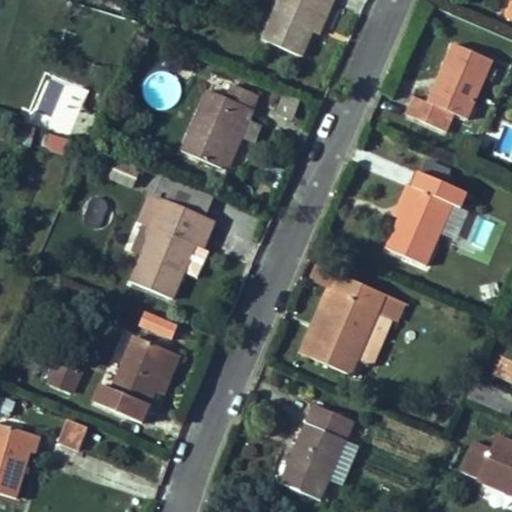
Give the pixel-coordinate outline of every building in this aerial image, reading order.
[(269,0),(264,11),(302,29),(314,1),(314,0),(269,0)] [(409,72),(401,90),(442,106),(449,89),(462,94),(489,35),(449,19),(446,26),(424,79),(409,72)] [(209,60),(183,120),(225,139),(250,80),(256,83),(263,69),(232,56),(228,67),(209,60)] [(167,69),(141,82),(156,110),(181,96),(167,69)] [(17,145),(31,146),(33,128),(19,126),(17,145)] [(41,149),(65,158),(71,142),(47,134),(41,149)] [(415,150),(383,226),(423,244),(449,183),(458,187),(466,171),(415,150)] [(204,189),(212,170),(171,153),(163,171),(204,189)] [(172,277),(198,215),(202,217),(213,192),(204,189),(153,167),(143,192),(157,198),(143,233),(131,260),(172,277)] [(143,233),(157,198),(147,194),(133,228),(143,233)] [(327,265),(333,249),(315,241),(308,257),(325,264),(327,265)] [(348,352),(355,335),(349,332),(360,303),(368,305),(374,291),(374,290),(382,270),(333,249),(327,265),(326,266),(331,269),(303,332),(348,352)] [(186,276),(197,280),(206,255),(194,251),(186,276)] [(298,330),(303,332),(331,269),(326,266),(298,330)] [(382,270),(374,290),(393,297),(402,278),(382,270)] [(349,332),(355,335),(368,305),(360,303),(349,332)] [(174,325),(134,309),(112,364),(103,361),(95,379),(142,399),(174,325)] [(167,366),(184,329),(174,325),(159,362),(167,366)] [(51,361),(72,370),(80,351),(59,342),(51,361)] [(59,372),(54,388),(72,393),(76,377),(59,372)] [(279,459),(319,475),(341,423),(338,422),(349,395),(311,379),(279,459)] [(477,407),(510,419),(511,413),(511,396),(484,387),(477,407)] [(0,402),(0,475),(20,482),(36,434),(40,435),(46,418),(0,402)] [(80,452),(88,429),(65,422),(58,445),(80,452)] [(466,432),(450,464),(511,489),(511,434),(492,427),(485,441),(466,432)] [(345,444),(324,497),(338,502),(358,449),(345,444)]
